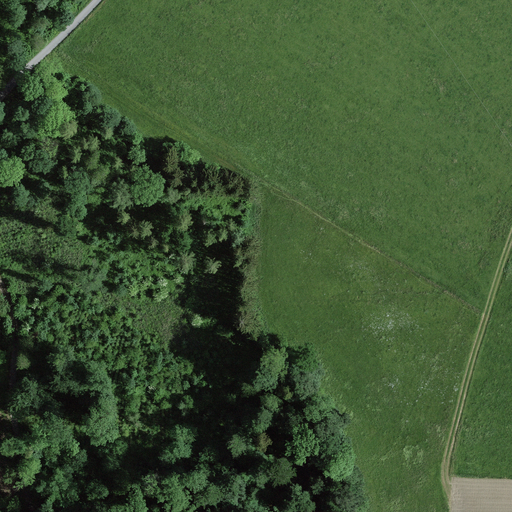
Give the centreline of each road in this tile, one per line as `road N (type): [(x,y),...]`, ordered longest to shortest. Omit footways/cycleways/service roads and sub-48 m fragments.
road 1 (track): [(0,283),(31,391),(30,440),(48,511)]
road 2 (unclassified): [(97,0),(0,105)]
